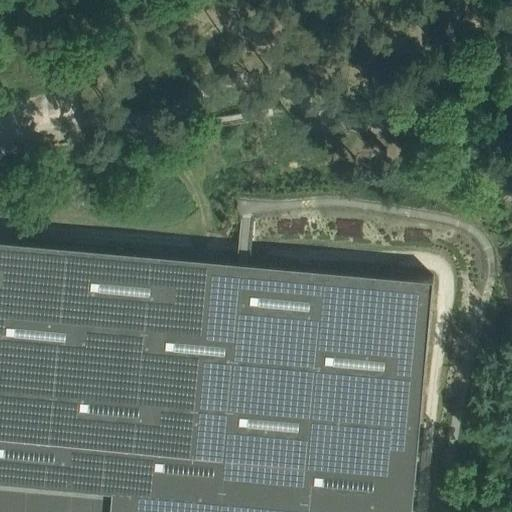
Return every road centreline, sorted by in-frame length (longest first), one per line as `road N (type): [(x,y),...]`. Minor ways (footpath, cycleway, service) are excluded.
road 1 (track): [(0,123),(166,114),(253,76),(335,117),(442,135),(511,190)]
road 2 (track): [(82,120),(127,125),(170,148),(195,173),(206,216)]
